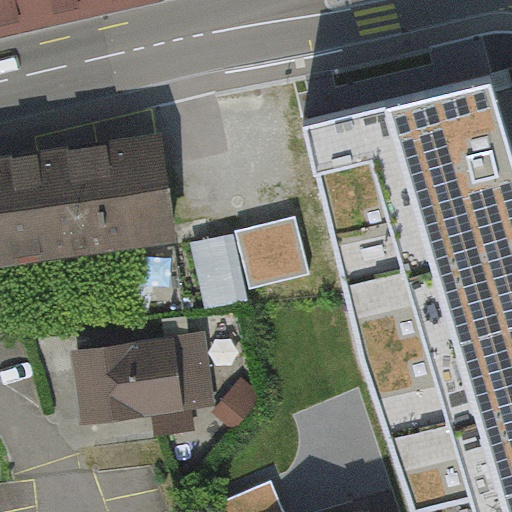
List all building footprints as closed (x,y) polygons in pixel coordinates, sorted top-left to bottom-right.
[(0,0),(0,23),(107,0),(0,0)] [(511,511),(511,195),(503,164),(511,162),(511,134),(491,71),(303,116),(361,357),(413,511),(423,511),(474,499),(478,511),(511,511)] [(166,137),(0,159),(0,264),(180,241),(166,137)] [(312,276),(297,216),(238,230),(239,238),(199,245),(209,303),(312,276)] [(81,354),(90,417),(201,402),(193,340),(81,354)] [(287,511),(274,480),(214,504),(217,511),(287,511)]
